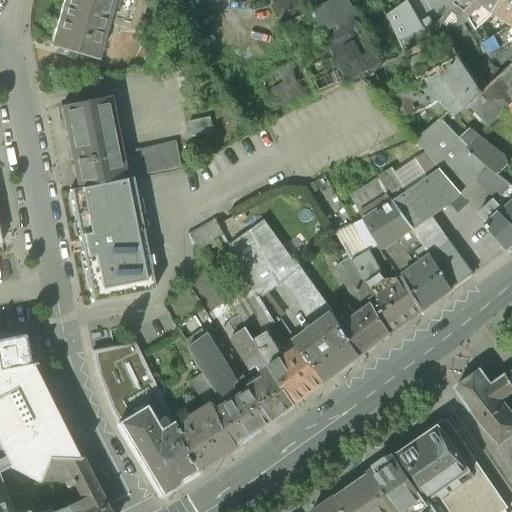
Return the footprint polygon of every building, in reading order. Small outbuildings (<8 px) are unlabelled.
[(64,0),(50,47),(96,61),(107,24),(139,33),(149,0),(64,0)] [(286,0),(272,8),(282,26),(334,0),(286,0)] [(319,97),(360,77),(406,54),(406,53),(401,42),(392,21),(387,15),(377,0),(334,0),(282,26),(299,60),(319,97)] [(456,0),(438,24),(421,32),(401,42),(406,53),(445,34),(469,19),(465,11),(474,0),(456,0)] [(477,0),(474,0),(465,11),(469,19),(476,31),(495,12),(477,0)] [(507,0),(510,2),(510,0),(477,0),(495,12),(503,0),(507,0)] [(503,0),(495,12),(511,24),(511,0),(510,0),(510,2),(507,0),(503,0)] [(406,1),(387,15),(392,21),(401,42),(421,32),(406,1)] [(464,24),(446,36),(458,54),(476,43),(464,24)] [(488,53),(511,42),(511,25),(482,43),(488,53)] [(406,53),(406,54),(418,80),(460,58),(458,54),(446,36),(445,34),(406,53)] [(418,139),(442,120),(433,109),(418,80),(406,54),(360,77),(400,120),(417,139),(418,139)] [(460,58),(418,80),(433,109),(442,120),(450,112),(456,118),(467,109),(469,106),(482,93),(460,58)] [(275,118),(319,97),(299,60),(257,83),(275,118)] [(511,105),(511,63),(482,93),(469,106),(489,126),(509,109),(511,105)] [(182,83),(185,102),(208,98),(205,79),(182,83)] [(78,187),(128,177),(123,152),(113,95),(63,104),(78,187)] [(212,119),(191,122),(193,136),(214,133),(212,119)] [(412,230),(430,257),(453,290),(473,276),(430,217),(449,204),(476,180),(487,163),(459,138),(451,131),(447,125),(446,126),(442,120),(418,139),(429,154),(394,178),(390,171),(379,177),(381,182),(353,200),(365,220),(380,246),(382,249),(398,238),(412,230)] [(470,130),(459,138),(487,163),(499,174),(508,166),(504,156),(470,130)] [(178,142),(123,152),(128,177),(151,173),(183,167),(178,142)] [(483,184),(498,199),(479,215),(486,224),(503,211),(511,202),(511,184),(499,174),(487,163),(476,180),(483,184)] [(151,288),(128,177),(78,187),(66,189),(89,301),(151,288)] [(511,251),(511,250),(511,202),(503,211),(486,224),(511,251)] [(365,220),(351,228),(369,252),(380,246),(365,220)] [(255,341),(269,332),(267,328),(274,324),(260,300),(285,282),(302,269),(295,259),(293,260),(265,221),(230,246),(248,276),(224,292),(247,329),(255,341)] [(350,258),(375,298),(378,292),(389,286),(369,252),(351,228),(348,224),(335,233),(350,258)] [(412,230),(398,238),(416,266),(430,257),(412,230)] [(423,311),(453,290),(430,257),(416,266),(412,269),(402,277),(423,311)] [(361,356),(390,334),(371,300),(375,298),(350,258),(337,268),(355,301),(334,316),(361,356)] [(334,313),(302,269),(285,282),(317,325),(333,314),(334,313)] [(390,334),(423,311),(402,277),(389,286),(378,292),(375,298),(371,300),(390,334)] [(334,316),(333,314),(317,325),(306,334),(296,341),(326,383),(361,356),(334,316)] [(296,405),(255,341),(247,329),(232,338),(252,370),(258,366),(265,378),(250,387),(252,390),(273,422),(296,405)] [(296,405),(326,383),(296,341),(280,351),(269,332),(255,341),(296,405)] [(0,447),(5,457),(10,468),(11,469),(38,483),(39,480),(48,459),(60,459),(76,461),(80,458),(35,368),(34,363),(28,364),(23,335),(0,339),(0,447)] [(206,373),(223,399),(234,393),(236,384),(206,336),(192,347),(206,373)] [(111,412),(117,424),(148,405),(163,429),(172,423),(134,343),(92,351),(95,373),(111,412)] [(490,433),(503,444),(511,436),(511,412),(502,399),(511,392),(511,384),(506,377),(505,375),(492,385),(479,369),(456,386),(490,433)] [(241,447),(273,422),(252,390),(218,410),(241,447)] [(241,447),(218,410),(214,403),(178,424),(182,432),(202,471),(241,447)] [(178,435),(172,423),(163,429),(148,405),(117,424),(160,496),(202,471),(182,432),(178,435)] [(447,419),(438,425),(469,470),(437,492),(450,511),(504,511),(509,509),(447,419)] [(438,425),(395,455),(426,500),(437,492),(469,470),(438,425)] [(511,436),(503,444),(511,460),(511,436)] [(404,511),(408,511),(426,500),(395,455),(368,473),(394,511),(403,511),(404,511)] [(12,511),(0,478),(0,473),(10,468),(5,457),(0,459),(0,503),(1,503),(3,511),(12,511)] [(74,504),(67,507),(68,511),(106,511),(80,458),(76,461),(60,459),(71,481),(81,501),(74,504)] [(60,459),(48,459),(39,480),(63,481),(71,481),(60,459)] [(394,511),(368,473),(336,496),(346,511),(394,511)] [(71,481),(63,481),(74,504),(81,501),(71,481)] [(346,511),(336,496),(311,511),(346,511)] [(433,511),(426,500),(408,511),(404,511),(403,511),(433,511)] [(27,511),(24,511),(3,511),(1,503),(0,503),(0,511),(27,511)]
